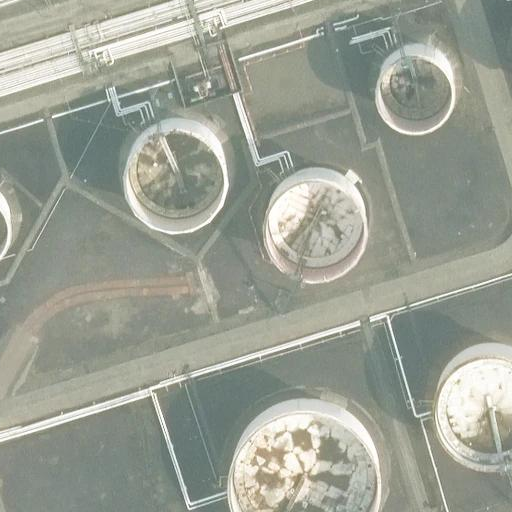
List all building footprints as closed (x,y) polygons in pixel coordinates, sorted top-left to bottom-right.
[(457,77),(457,68),(454,60),(450,53),(445,48),(440,43),(433,39),(425,37),(417,36),(408,37),(400,39),(393,43),(388,47),(383,53),(380,60),(377,68),(376,77),(377,84),(379,91),(382,98),(386,104),(393,110),(399,113),(407,116),(414,117),(421,117),(429,115),(436,112),(443,107),(449,101),(453,94),(457,85),(457,77)] [(232,162),(232,161),(231,151),(228,140),(223,131),(216,123),(210,117),(199,111),(189,108),(180,107),(169,108),(158,111),(146,117),(140,122),(133,131),(129,139),(125,149),(124,159),(125,170),(127,179),(132,189),(139,198),(147,205),(157,210),(166,213),(177,215),(188,214),(196,212),(206,207),(215,200),(222,192),(228,182),(231,171),(232,162)] [(370,210),(370,209),(369,199),(366,189),(361,179),(353,171),(345,164),(335,159),(326,156),(313,156),(303,157),(293,161),(285,166),(278,172),(272,179),(267,188),(264,199),(263,209),(264,220),(267,230),(271,238),(277,246),(285,252),(295,258),(304,261),(315,263),(326,262),(335,259),(345,254),(353,248),(360,240),(365,232),(369,220),(370,210)] [(13,209),(12,201),(10,192),(5,184),(1,180),(0,178),(0,238),(2,237),(7,231),(11,223),(13,216),(13,209)] [(511,338),(503,335),(494,334),(482,335),(472,337),(461,342),(452,350),(444,358),(438,369),(434,380),(433,392),(434,405),(438,415),(443,425),(451,435),(460,442),(469,446),(479,450),(489,451),(502,450),(511,447),(511,338)] [(384,468),(384,466),(382,451),(381,445),(377,436),(374,428),(369,422),(364,415),(359,409),(348,401),(338,395),(332,393),(318,389),(310,388),(301,388),(287,390),(272,395),(266,399),(258,404),(249,412),(240,424),(233,437),(229,451),(227,466),(229,480),(230,487),(233,495),(237,503),(241,510),(242,511),(368,511),(369,511),(374,503),(377,497),(382,482),(384,468)]
